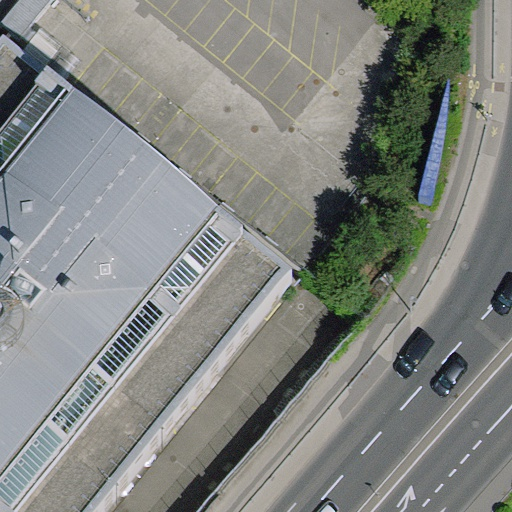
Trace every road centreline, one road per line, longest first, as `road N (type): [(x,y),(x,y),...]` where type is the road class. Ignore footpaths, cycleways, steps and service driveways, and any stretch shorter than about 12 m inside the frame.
road 1 (primary): [(501,298),(312,511)]
road 2 (primary): [(416,511),(511,407)]
